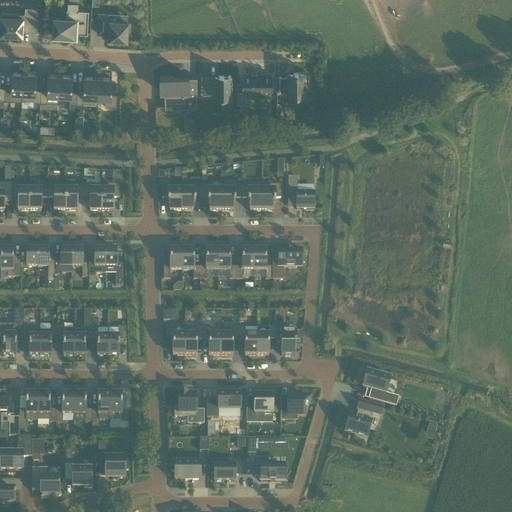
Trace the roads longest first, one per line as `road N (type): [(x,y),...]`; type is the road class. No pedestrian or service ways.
road 1 (residential): [(304,371),(314,231),(149,230)]
road 2 (residential): [(158,503),(292,503),(326,382),(304,371)]
road 3 (residential): [(149,230),(136,69)]
road 4 (residential): [(154,373),(0,373)]
road 5 (residential): [(304,371),(154,373)]
road 6 (residential): [(149,230),(0,230)]
road 7 (residential): [(154,373),(149,230)]
road 8 (residential): [(275,54),(166,54),(136,69)]
road 9 (residential): [(136,69),(122,56),(0,52)]
road 10 (residential): [(34,511),(158,486)]
